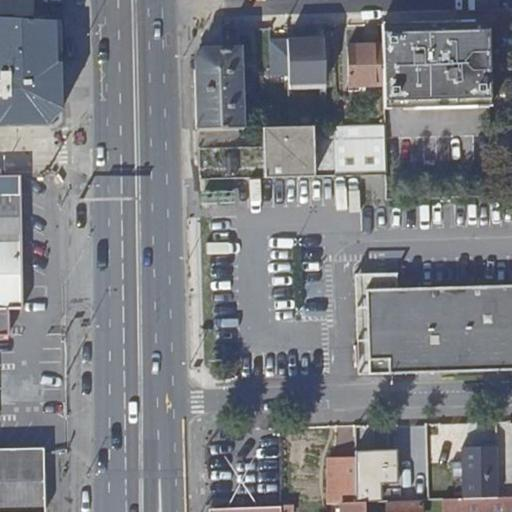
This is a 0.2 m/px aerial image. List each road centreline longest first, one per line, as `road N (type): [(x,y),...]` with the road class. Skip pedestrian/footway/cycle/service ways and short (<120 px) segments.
road 1 (primary): [(163,400),(149,7)]
road 2 (primary): [(109,150),(117,390),(109,511)]
road 3 (residential): [(163,400),(511,391)]
road 4 (residential): [(149,7),(341,0)]
road 5 (primary): [(104,0),(109,150)]
